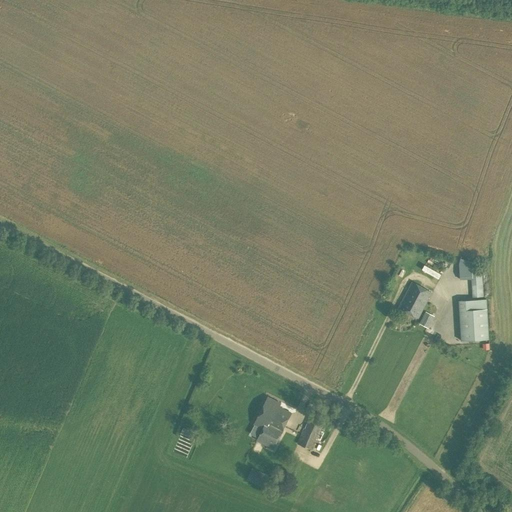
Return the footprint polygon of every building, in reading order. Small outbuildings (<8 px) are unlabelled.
[(418,318),(431,292),(411,282),(398,307),(418,318)] [(482,284),(471,285),(472,297),(483,296),(482,284)] [(486,299),(458,301),(459,302),(461,341),(489,339),(486,299)] [(424,315),(421,320),(430,325),(435,316),(430,314),(428,317),(424,315)] [(272,419),(284,426),(290,413),(279,407),(280,402),(267,396),(255,421),(264,425),(262,428),(263,429),(263,427),(267,429),(272,419)] [(311,449),(323,422),(311,417),(306,429),(305,429),(299,444),(311,449)] [(296,432),(301,435),(305,425),(300,423),(296,432)] [(191,431),(183,428),(181,433),(189,437),(191,431)] [(250,473),(247,480),(262,487),(265,479),(250,473)] [(511,495),(502,508),(506,511),(511,511),(511,495)]
